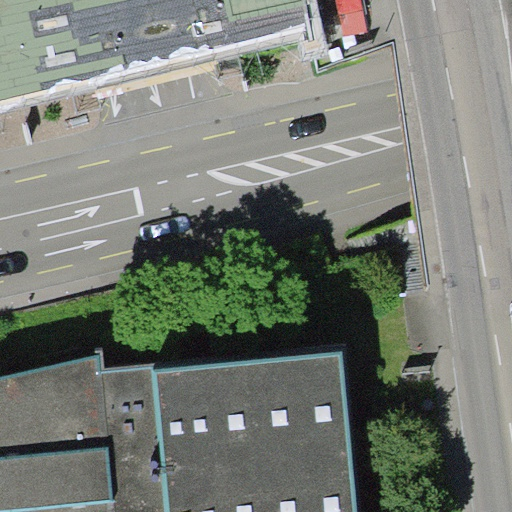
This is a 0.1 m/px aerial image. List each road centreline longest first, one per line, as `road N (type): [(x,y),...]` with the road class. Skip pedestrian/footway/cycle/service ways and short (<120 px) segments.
road 1 (tertiary): [(0,227),(511,95)]
road 2 (primary): [(511,409),(442,0)]
